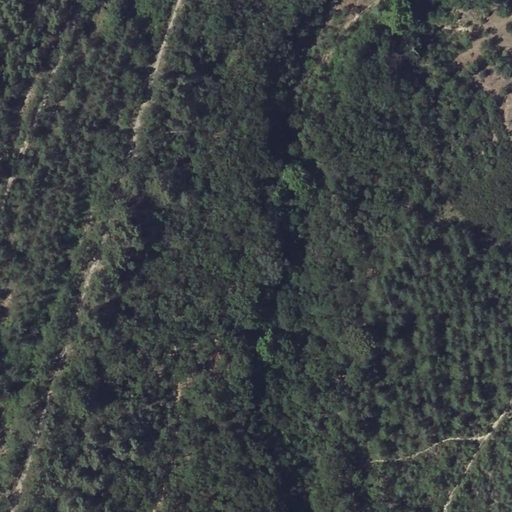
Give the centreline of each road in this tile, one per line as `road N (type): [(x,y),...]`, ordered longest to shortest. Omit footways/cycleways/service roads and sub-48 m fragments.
road 1 (track): [(14,511),(98,247)]
road 2 (track): [(98,247),(179,0)]
